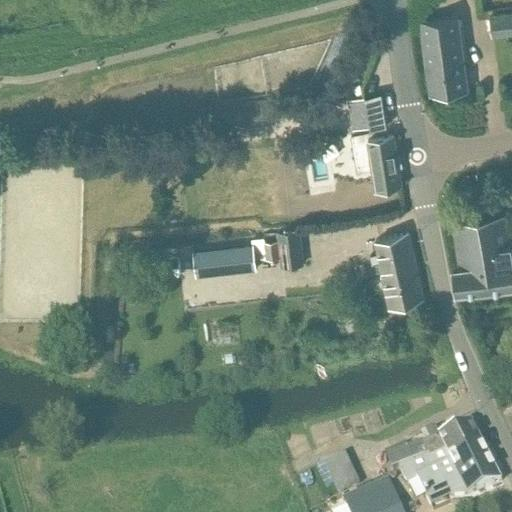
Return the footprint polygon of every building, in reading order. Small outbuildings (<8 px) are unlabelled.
[(511,11),(489,15),(492,38),(511,34),(511,11)] [(458,17),(420,22),(430,96),(468,91),(458,17)] [(387,125),(382,93),(365,96),(371,128),(387,125)] [(267,99),(220,103),(222,127),(269,123),(267,99)] [(368,138),(376,188),(402,184),(400,167),(402,167),(400,153),(397,154),(394,134),(368,138)] [(453,272),(457,296),(511,287),(511,252),(506,215),(452,224),(459,271),(453,272)] [(280,257),(281,267),(303,264),(299,229),(277,231),(278,240),(264,241),(266,259),(280,257)] [(383,272),(416,264),(409,232),(376,239),(379,254),(372,255),(373,263),(380,261),(381,266),(376,267),(377,273),(383,272)] [(213,264),(214,275),(255,270),(252,246),(193,254),(194,267),(213,264)] [(424,297),(416,264),(383,272),(390,305),(424,297)] [(387,459),(393,473),(400,470),(401,473),(411,468),(409,466),(429,457),(432,461),(448,454),(451,460),(483,443),(473,422),(440,438),(435,428),(426,433),(430,442),(424,445),(424,443),(387,459)] [(502,481),(483,443),(451,460),(448,454),(432,461),(429,457),(409,466),(411,468),(401,473),(407,488),(418,483),(431,509),(451,499),(469,496),(502,481)] [(334,484),(339,494),(359,485),(345,452),(316,465),(326,488),(334,484)] [(403,511),(388,478),(342,498),(347,511),(403,511)]
